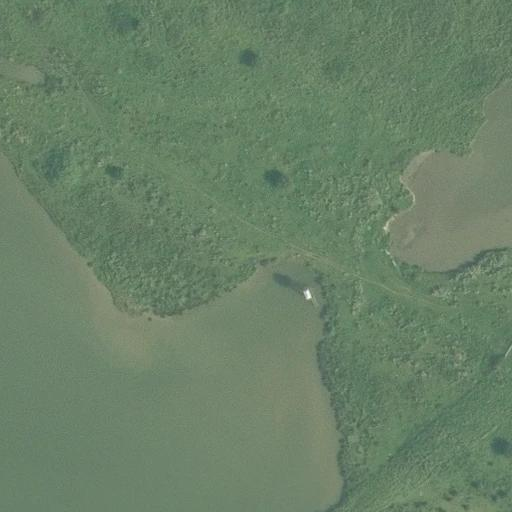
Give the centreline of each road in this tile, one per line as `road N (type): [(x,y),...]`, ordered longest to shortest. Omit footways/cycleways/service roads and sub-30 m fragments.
road 1 (track): [(511,362),(395,303),(369,268),(365,215),(367,167),(386,134),(442,117),(511,57)]
road 2 (track): [(0,34),(166,82),(324,100)]
road 3 (track): [(511,391),(360,511)]
